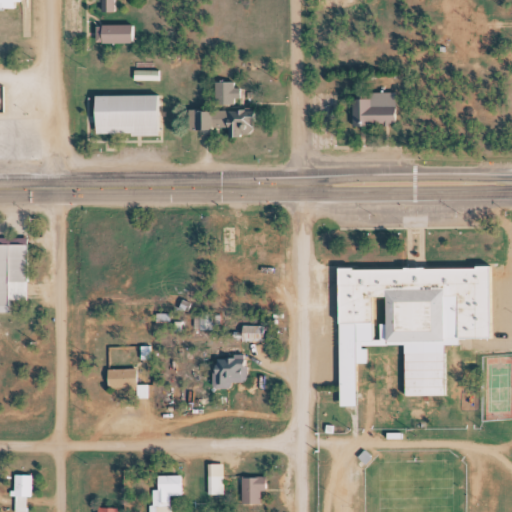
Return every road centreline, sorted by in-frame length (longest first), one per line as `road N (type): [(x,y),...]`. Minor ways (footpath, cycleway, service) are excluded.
road 1 (trunk): [(511,184),(0,189)]
road 2 (residential): [(298,511),(297,187)]
road 3 (residential): [(56,511),(54,189)]
road 4 (residential): [(298,437),(0,445)]
road 5 (residential): [(54,189),(49,0)]
road 6 (residential): [(297,187),(293,0)]
